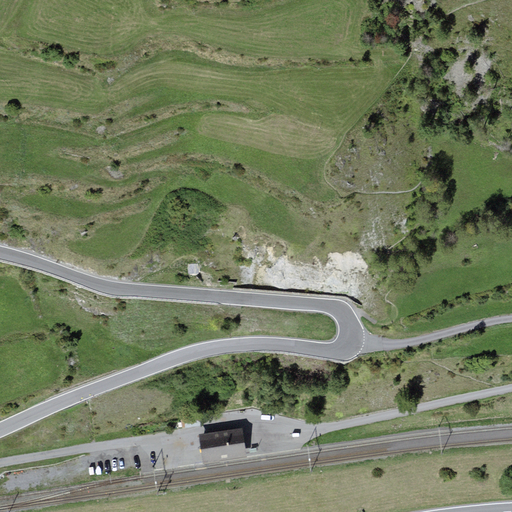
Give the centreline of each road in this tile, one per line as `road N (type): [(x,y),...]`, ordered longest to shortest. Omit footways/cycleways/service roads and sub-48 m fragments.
road 1 (unclassified): [(0,461),(239,421),(326,427),(511,387)]
road 2 (tertiary): [(346,340),(348,319),(336,306),(110,286),(0,252)]
road 3 (tertiary): [(0,428),(187,353),(245,344),(325,351),(346,340)]
road 4 (unclassified): [(511,319),(399,343),(346,340)]
